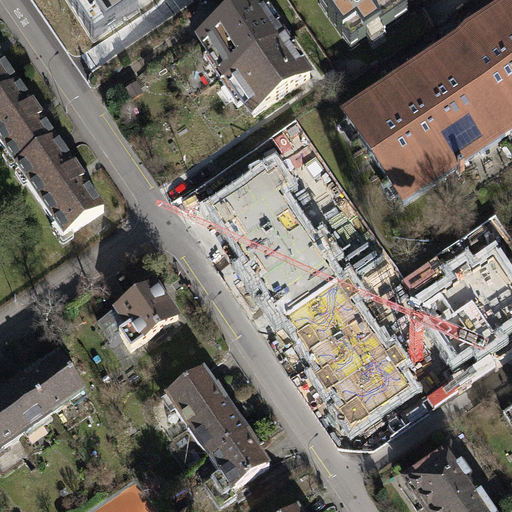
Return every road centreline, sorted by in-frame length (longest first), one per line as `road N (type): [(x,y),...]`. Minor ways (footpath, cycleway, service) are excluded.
road 1 (residential): [(162,225),(203,264),(347,481)]
road 2 (residential): [(10,0),(162,225)]
road 3 (residential): [(347,481),(511,367)]
road 4 (residential): [(0,339),(162,225)]
